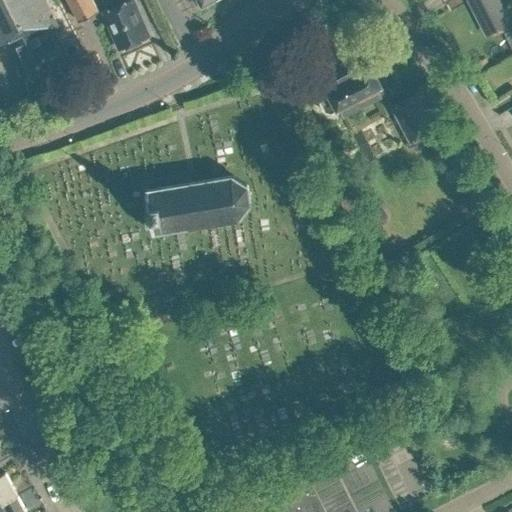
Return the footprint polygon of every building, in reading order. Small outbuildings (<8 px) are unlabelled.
[(0,0),(0,43),(12,37),(31,77),(70,58),(55,28),(58,26),(45,0),(0,0)] [(68,0),(79,20),(98,10),(92,0),(68,0)] [(125,0),(124,1),(123,0),(103,0),(104,1),(107,0),(108,0),(111,6),(103,10),(120,48),(149,35),(132,0),(125,0)] [(467,0),(485,35),(511,22),(501,2),(504,0),(467,0)] [(341,114),(385,91),(368,59),(324,82),(328,90),(322,93),(319,99),(325,110),(332,112),(338,109),(341,114)] [(411,141),(434,128),(415,94),(392,106),(411,141)] [(153,232),(238,217),(249,201),(247,186),(230,175),(146,189),(153,232)] [(376,222),(383,222),(387,215),(384,209),(377,209),(372,216),(376,222)] [(402,299),(395,286),(378,295),(385,307),(402,299)] [(0,503),(18,494),(6,471),(0,474),(0,503)] [(27,511),(18,494),(0,503),(0,511),(27,511)]
